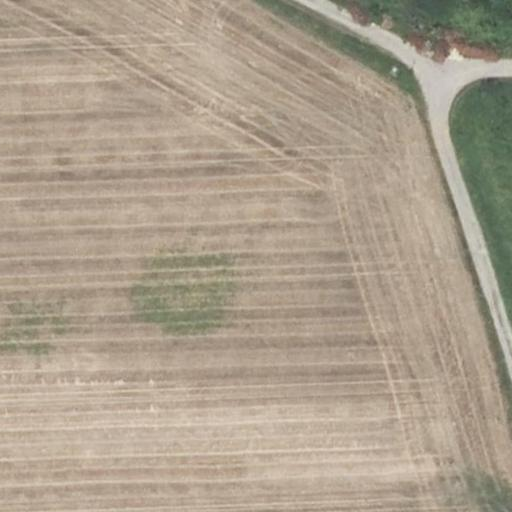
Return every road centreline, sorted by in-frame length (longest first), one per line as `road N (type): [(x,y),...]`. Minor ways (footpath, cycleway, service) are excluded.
road 1 (track): [(511,363),(428,62)]
road 2 (track): [(511,66),(428,62),(303,0)]
